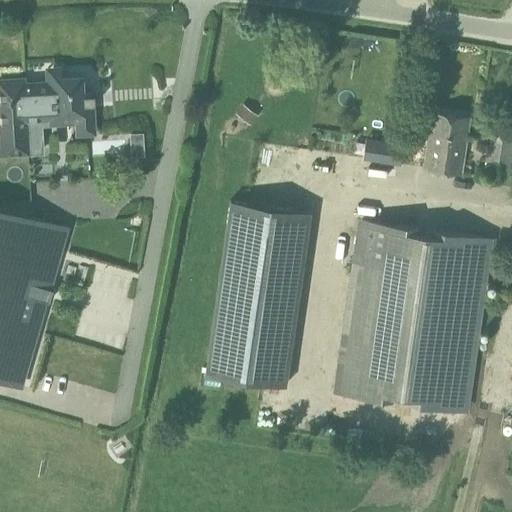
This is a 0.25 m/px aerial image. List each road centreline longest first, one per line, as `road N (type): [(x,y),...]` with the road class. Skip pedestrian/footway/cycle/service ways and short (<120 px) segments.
road 1 (unknown): [(208,0),(128,313)]
road 2 (unclassified): [(284,0),(511,29)]
